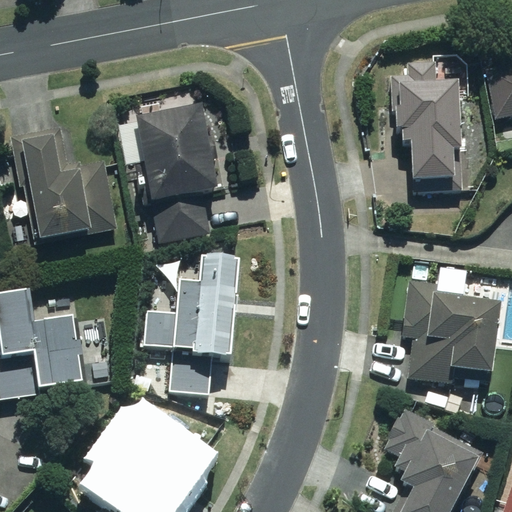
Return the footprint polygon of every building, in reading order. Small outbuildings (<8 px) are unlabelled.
[(500,119),(511,116),(511,54),(487,59),(500,119)] [(408,146),(415,145),(418,195),(469,193),(463,84),(439,85),(437,62),(412,64),(413,78),(394,79),(396,113),(401,113),(402,131),(407,131),(408,146)] [(207,108),(142,121),(158,198),(153,199),(162,244),(213,233),(205,196),(224,192),(207,108)] [(82,164),(71,166),(65,132),(15,141),(24,187),(29,186),(40,246),(118,232),(106,163),(83,168),(82,164)] [(237,359),(243,263),(184,260),(181,317),(153,316),(151,349),(175,351),(173,393),(214,396),(216,358),(237,359)] [(405,340),(415,341),(411,379),(454,384),(456,371),(497,375),(505,305),(458,299),(459,290),(411,284),(405,340)] [(0,362),(0,391),(2,402),(52,395),(51,390),(89,385),(79,321),(41,326),(37,295),(0,299),(0,330),(4,362),(0,362)] [(393,511),(459,511),(488,454),(408,414),(385,461),(412,474),(393,511)] [(178,511),(215,465),(153,417),(98,487),(130,511),(178,511)]
